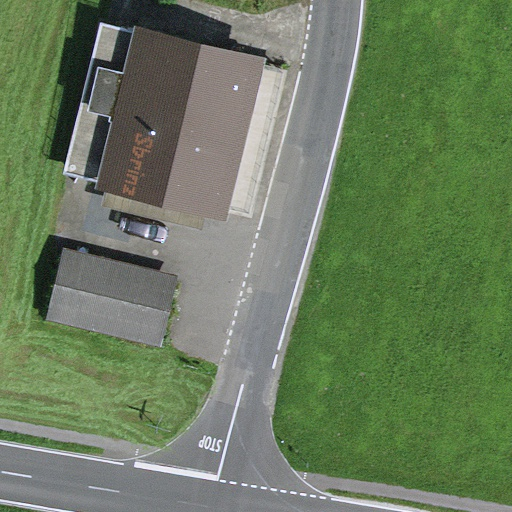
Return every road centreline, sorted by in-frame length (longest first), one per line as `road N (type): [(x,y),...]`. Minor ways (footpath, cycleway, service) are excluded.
road 1 (unclassified): [(332,0),(330,40),(216,505)]
road 2 (secondary): [(0,469),(216,505)]
